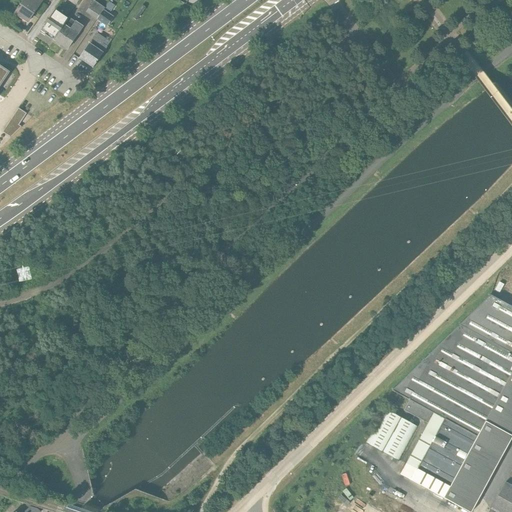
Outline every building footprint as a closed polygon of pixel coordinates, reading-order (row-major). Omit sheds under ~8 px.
[(22,0),(13,14),(27,24),(34,13),(40,16),(47,7),(41,3),(43,0),(22,0)] [(76,8),(64,0),(61,0),(40,32),(53,41),(69,18),(76,8)] [(93,1),(86,13),(96,20),(104,8),(93,1)] [(109,14),(115,6),(109,1),(104,8),(96,20),(106,27),(113,17),(109,14)] [(69,18),(53,41),(67,51),(83,27),(75,22),(69,18)] [(96,33),(79,58),(92,67),(109,43),(96,33)] [(0,86),(9,73),(9,72),(0,66),(0,86)] [(13,137),(21,124),(19,123),(27,111),(19,106),(3,131),(13,137)] [(470,511),(511,436),(511,307),(490,296),(392,389),(408,398),(400,416),(384,409),(367,441),(404,463),(398,475),(465,511),(470,511)] [(93,491),(89,478),(82,479),(87,493),(93,491)] [(511,511),(511,486),(505,483),(488,511),(511,511)]
